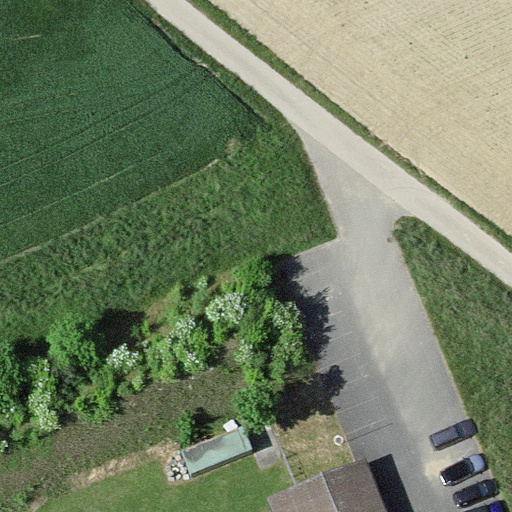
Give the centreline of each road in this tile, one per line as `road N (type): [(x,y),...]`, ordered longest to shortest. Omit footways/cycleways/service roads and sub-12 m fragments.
road 1 (track): [(511,277),(317,124)]
road 2 (track): [(317,124),(168,0)]
